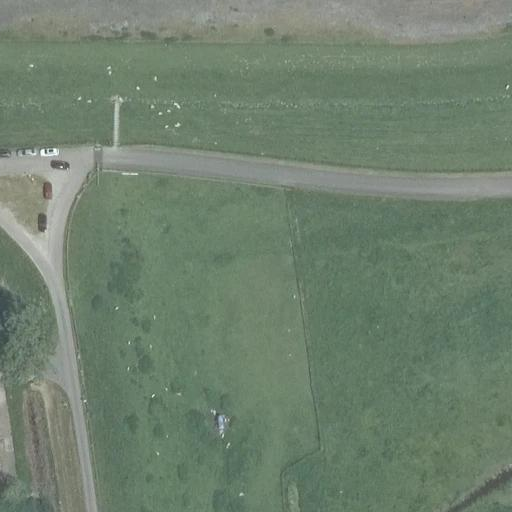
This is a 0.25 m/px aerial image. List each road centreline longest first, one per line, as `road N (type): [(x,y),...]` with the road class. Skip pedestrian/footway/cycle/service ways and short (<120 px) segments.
road 1 (unclassified): [(89,511),(50,267)]
road 2 (unclassified): [(50,267),(65,189),(81,157),(0,162)]
